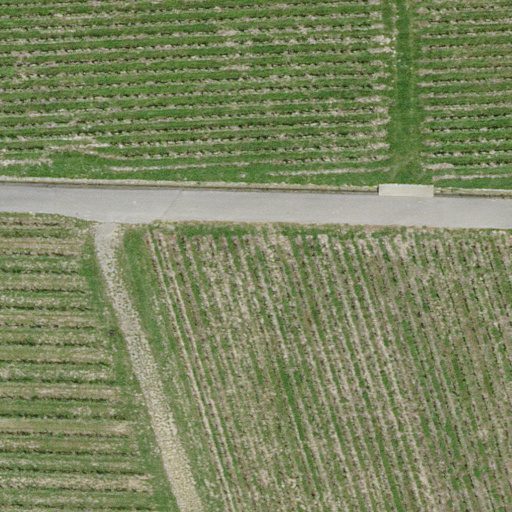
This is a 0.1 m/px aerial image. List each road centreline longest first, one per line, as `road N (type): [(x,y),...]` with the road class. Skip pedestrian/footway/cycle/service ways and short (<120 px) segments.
road 1 (track): [(511,214),(0,198)]
road 2 (track): [(190,511),(94,201)]
